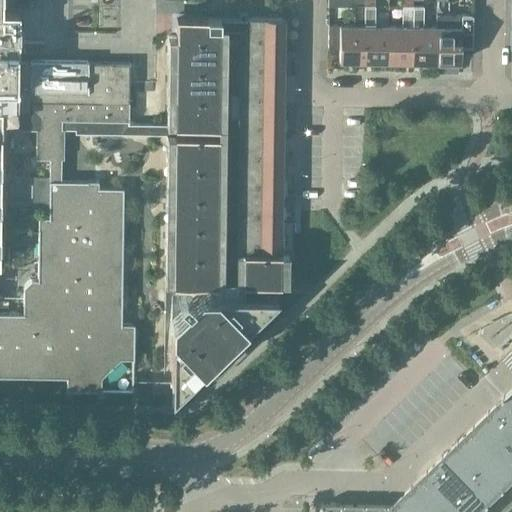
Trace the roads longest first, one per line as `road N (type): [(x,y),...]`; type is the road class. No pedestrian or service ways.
road 1 (tertiary): [(0,451),(180,454),(215,446),(253,421),(400,282)]
road 2 (residential): [(491,99),(332,97)]
road 3 (tertiary): [(511,205),(435,238),(405,264),(400,282)]
road 4 (tertiary): [(400,282),(415,282),(511,232)]
